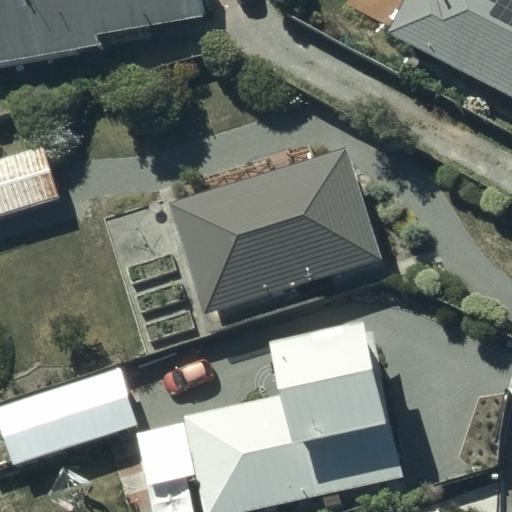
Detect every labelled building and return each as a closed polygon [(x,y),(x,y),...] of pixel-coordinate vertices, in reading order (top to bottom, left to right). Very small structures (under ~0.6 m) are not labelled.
[(0,0),(0,70),(100,54),(98,42),(201,26),(196,0),(0,0)] [(511,0),(404,0),(385,39),(511,104),(511,0)] [(45,152),(0,166),(0,223),(61,205),(45,152)] [(166,212),(202,324),(383,266),(348,155),(166,212)] [(181,424),(199,511),(285,511),(405,486),(372,336),(266,359),(275,404),(181,424)] [(131,384),(123,387),(119,375),(0,412),(0,430),(13,471),(137,432),(133,419),(141,417),(131,384)]
